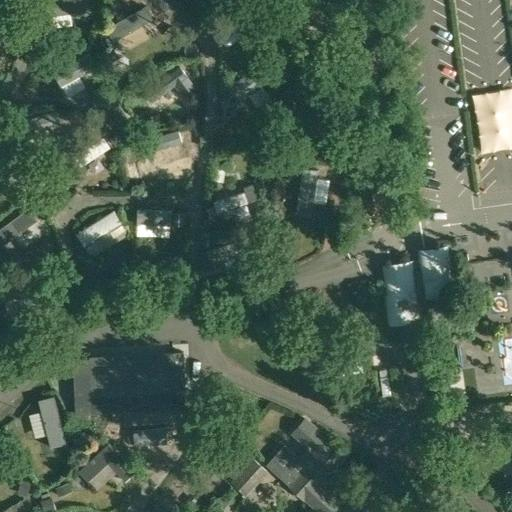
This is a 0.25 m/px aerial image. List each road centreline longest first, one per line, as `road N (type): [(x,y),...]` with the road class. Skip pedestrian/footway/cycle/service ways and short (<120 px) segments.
road 1 (unknown): [(202,302),(195,202),(216,76),(200,31),(151,0)]
road 2 (unknown): [(202,302),(0,389)]
road 3 (unknown): [(216,352),(403,440)]
road 4 (unknown): [(391,230),(202,302)]
road 5 (unknown): [(146,511),(150,487),(216,352)]
road 6 (unknown): [(403,440),(510,511)]
